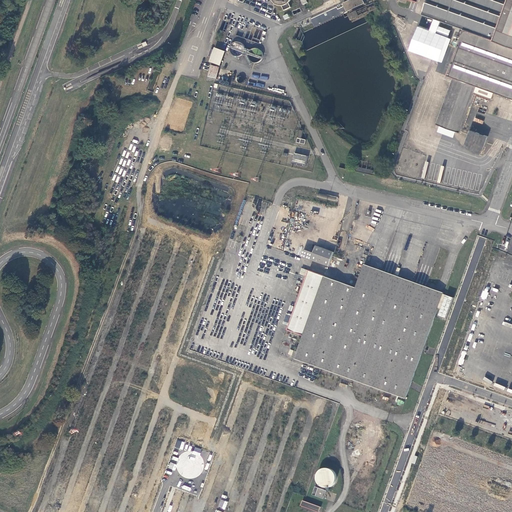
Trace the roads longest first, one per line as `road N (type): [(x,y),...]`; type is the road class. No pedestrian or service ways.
road 1 (track): [(142,200),(150,218),(211,247),(168,403),(212,422),(242,381),(319,405)]
road 2 (track): [(30,511),(142,200)]
road 3 (unclassified): [(382,511),(431,375),(511,403)]
